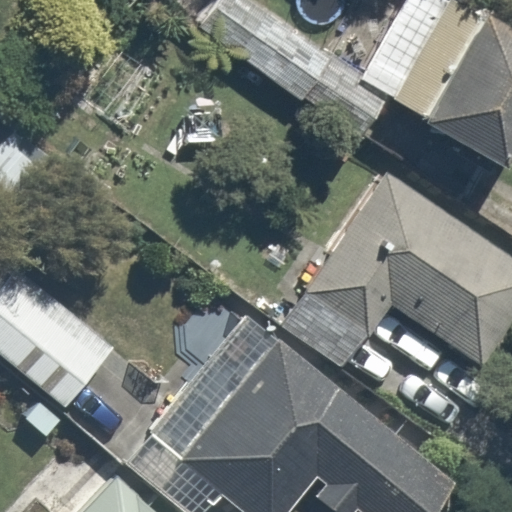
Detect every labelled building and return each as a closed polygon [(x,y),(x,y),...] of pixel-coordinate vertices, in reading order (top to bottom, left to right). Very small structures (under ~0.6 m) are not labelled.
[(511,106),(511,9),(493,0),(381,0),(346,67),(243,0),(199,0),(182,27),(305,108),(292,128),(336,156),(376,93),(489,152),(511,106)] [(37,146),(4,121),(0,126),(0,186),(4,189),(37,146)] [(373,294),(458,357),(511,283),(511,263),(375,163),(270,306),(331,351),(373,294)] [(99,336),(4,258),(0,262),(0,361),(47,400),(99,336)] [(239,303),(138,432),(239,511),(260,511),(307,454),(381,511),(401,511),(441,462),(239,303)] [(64,511),(52,511),(46,506),(40,511),(159,511),(104,465),(64,511)]
